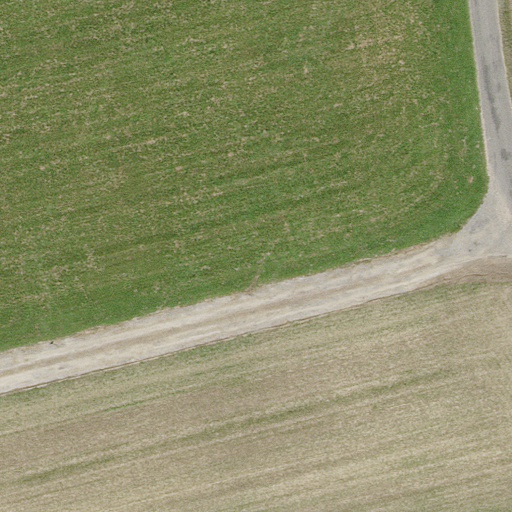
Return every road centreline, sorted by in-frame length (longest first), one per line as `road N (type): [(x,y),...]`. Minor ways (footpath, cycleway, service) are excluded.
road 1 (track): [(511,246),(0,377)]
road 2 (track): [(487,0),(511,190)]
